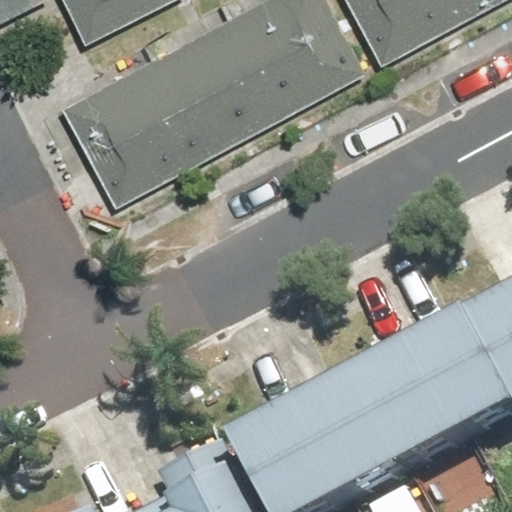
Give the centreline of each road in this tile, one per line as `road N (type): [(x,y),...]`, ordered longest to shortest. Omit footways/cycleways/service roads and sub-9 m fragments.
road 1 (residential): [(511,129),(98,351)]
road 2 (residential): [(0,161),(98,351)]
